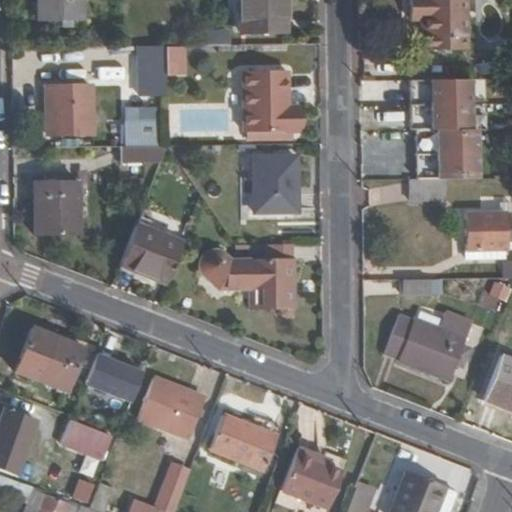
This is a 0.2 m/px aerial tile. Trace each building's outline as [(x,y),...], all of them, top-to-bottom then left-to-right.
[(81,0),(36,0),(37,21),(81,21),(81,0)] [(284,0),(237,0),(238,32),(285,31),(284,0)] [(407,0),(408,19),(422,19),(423,50),(468,50),(467,0),(407,0)] [(196,45),(220,45),(219,32),(196,32),(196,45)] [(182,46),(165,46),(165,75),(183,74),(182,46)] [(151,51),(139,51),(139,95),(151,95),(154,93),(154,80),(151,80),(151,51)] [(294,107),(288,107),(286,70),(242,71),(242,132),(286,132),(295,132),(294,107)] [(511,78),(477,79),(477,94),(511,93),(511,78)] [(44,86),(46,135),(92,133),(91,85),(44,86)] [(388,92),(369,91),(369,108),(389,108),(388,92)] [(481,113),(449,112),(447,156),(457,157),(456,161),(484,163),(484,158),(497,158),(498,141),(486,141),(486,128),(481,128),(481,113)] [(165,145),(119,146),(119,164),(159,163),(165,145)] [(297,213),(296,156),(252,156),(252,213),(297,213)] [(370,202),(407,201),(406,178),(370,179),(370,202)] [(445,178),(409,178),(409,200),(444,200),(445,178)] [(77,180),(33,180),(33,236),(78,236),(77,180)] [(505,212),(464,213),(465,251),(504,250),(506,250),(505,212)] [(135,225),(119,265),(152,279),(159,275),(168,278),(182,243),(135,225)] [(249,289),(249,309),(280,309),(281,316),(285,318),(289,317),(293,314),(293,308),(293,244),(252,244),(252,260),(238,260),(235,264),(224,254),(217,251),(214,250),(210,251),(203,255),(199,260),(199,266),(199,271),(201,275),(210,284),(223,290),(249,289)] [(504,250),(465,251),(466,258),(504,258),(504,250)] [(511,260),(503,260),(503,278),(511,278),(511,260)] [(166,284),(168,278),(159,275),(152,279),(166,284)] [(429,279),(402,280),(402,295),(430,295),(429,279)] [(493,282),(488,295),(505,301),(510,288),(493,282)] [(438,329),(464,339),(471,322),(445,311),(438,329)] [(398,313),(383,355),(448,381),(464,339),(438,329),(398,313)] [(100,355),(83,349),(31,328),(13,372),(66,392),(73,374),(90,380),(100,355)] [(511,359),(500,355),(483,397),(511,408),(511,359)] [(153,377),(137,419),(188,439),(204,398),(153,377)] [(511,408),(483,397),(482,401),(511,412),(511,408)] [(222,414),(208,450),(262,472),(277,436),(222,414)] [(34,432),(25,453),(65,470),(74,447),(34,432)] [(326,509),(342,471),(324,464),(315,460),(316,455),(297,447),(280,491),(326,509)] [(324,464),(326,458),(316,455),(315,460),(324,464)] [(44,491),(89,508),(102,474),(87,468),(81,483),(51,471),(44,491)] [(404,470),(387,511),(436,511),(446,489),(446,488),(404,470)] [(89,508),(88,509),(97,511),(104,511),(117,480),(102,474),(89,508)] [(355,487),(344,511),(365,511),(372,494),(355,487)] [(446,489),(436,511),(448,511),(456,493),(446,489)] [(76,511),(78,508),(33,490),(24,511),(76,511)]
